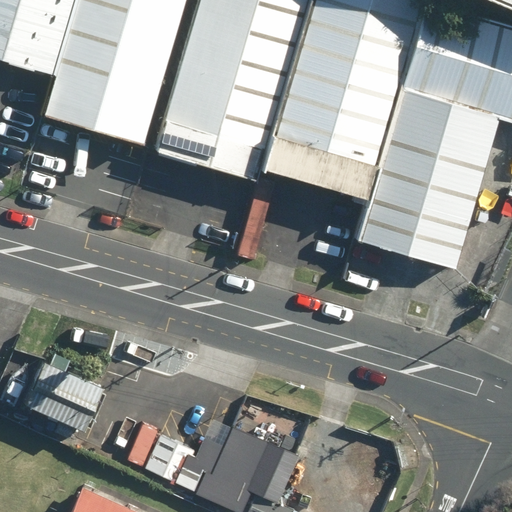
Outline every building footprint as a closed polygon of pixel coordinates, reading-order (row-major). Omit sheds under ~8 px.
[(503,41),(409,0),(0,0),(0,59),(50,72),(39,116),(247,175),(366,209),(358,239),(450,267),(503,41)] [(71,358),(51,348),(24,401),(81,430),(102,388),(65,369),(71,358)] [(194,449),(158,433),(143,466),(193,488),(202,470),(252,491),(275,502),(297,452),(210,414),(194,449)] [(149,511),(83,482),(69,511),(149,511)] [(298,511),(275,502),(252,491),(242,511),(298,511)]
